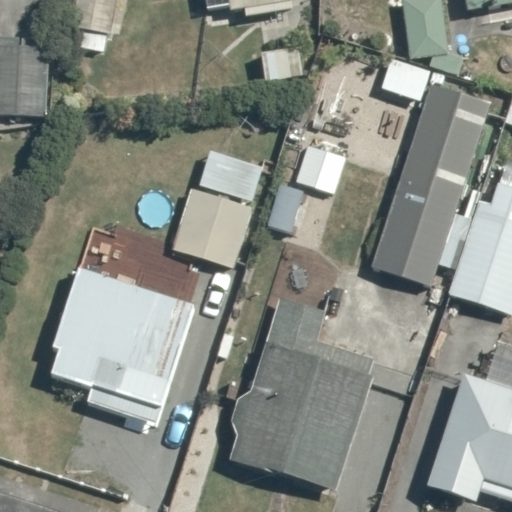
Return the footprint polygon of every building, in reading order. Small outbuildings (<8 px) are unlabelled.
[(112,0),(73,0),(70,26),(86,28),(83,48),(105,52),(112,0)] [(289,11),(287,0),(221,0),(225,20),(289,11)] [(511,0),(457,0),(459,11),(511,3),(511,0)] [(493,104),(427,81),(363,267),(429,289),(493,104)] [(511,97),(506,97),(500,130),(511,132),(511,97)] [(344,153),(304,143),(293,185),(334,195),(344,153)] [(261,165),(203,147),(170,252),(228,270),(261,165)] [(445,296),(511,317),(511,316),(511,169),(487,162),(445,296)] [(189,307),(69,272),(37,380),(90,396),(87,408),(153,428),(189,307)] [(321,316),(274,301),(223,464),(330,498),(373,361),(313,342),(321,316)] [(511,503),(511,393),(458,377),(423,493),(469,506),(473,492),(511,503)]
